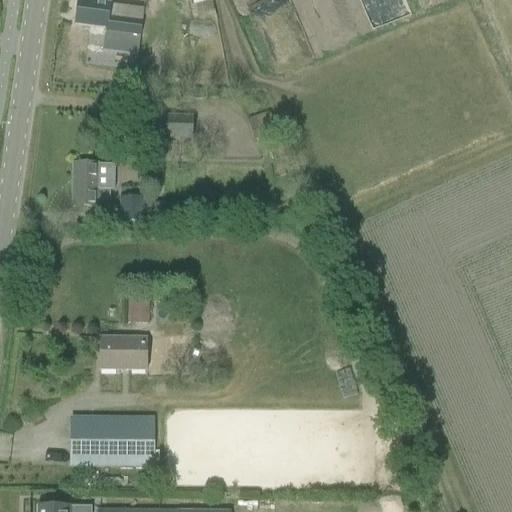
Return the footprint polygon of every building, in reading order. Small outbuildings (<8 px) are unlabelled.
[(105,31),(102,52),(138,57),(140,39),(143,11),(77,3),(74,27),(105,31)] [(246,122),(253,142),(276,134),(269,114),(246,122)] [(160,141),(192,143),(193,123),(161,121),(160,141)] [(72,209),(92,209),(108,210),(108,192),(113,193),(114,167),(72,166),(72,209)] [(119,225),(182,226),(182,204),(152,206),(152,201),(120,200),(119,225)] [(130,313),(149,313),(149,300),(130,300),(130,313)] [(98,372),(118,372),(146,372),(146,340),(98,340),(98,372)] [(72,419),(71,470),(151,470),(151,420),(72,419)]
